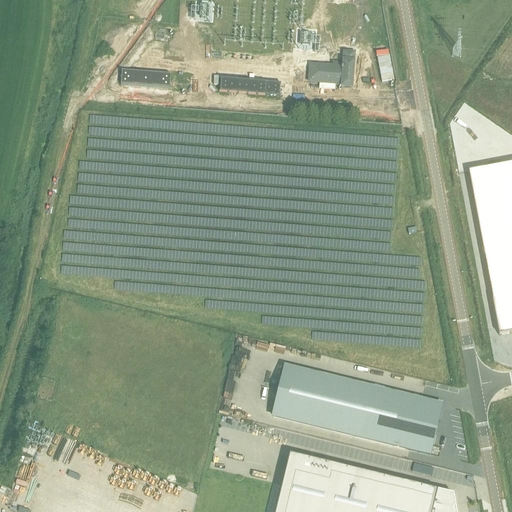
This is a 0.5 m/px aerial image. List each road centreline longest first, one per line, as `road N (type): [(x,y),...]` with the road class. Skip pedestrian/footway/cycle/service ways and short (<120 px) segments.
road 1 (secondary): [(474,386),(402,0)]
road 2 (secondary): [(497,511),(474,386)]
